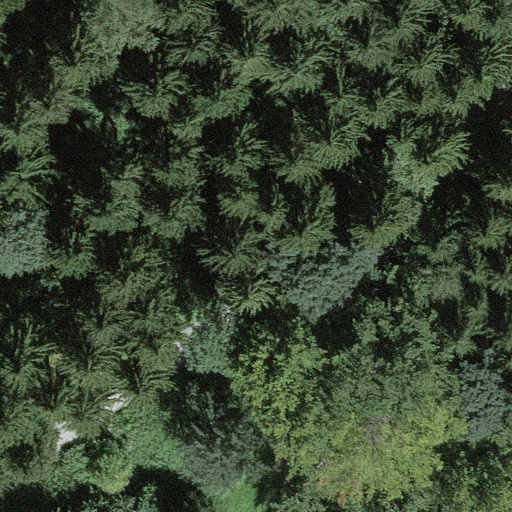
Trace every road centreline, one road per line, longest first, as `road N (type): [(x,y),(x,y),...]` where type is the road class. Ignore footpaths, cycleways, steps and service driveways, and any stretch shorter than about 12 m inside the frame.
road 1 (track): [(511,78),(392,197),(0,481)]
road 2 (track): [(106,0),(71,141),(0,316)]
